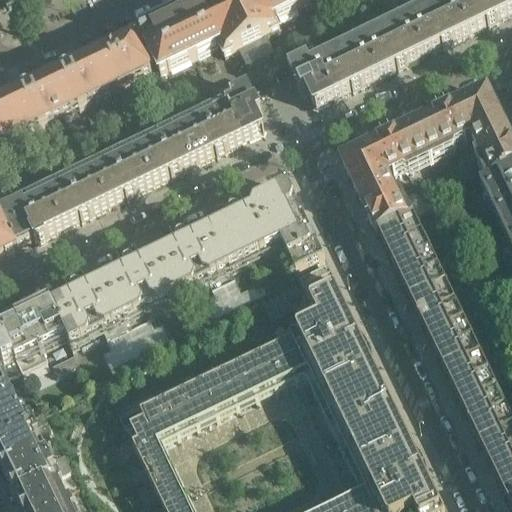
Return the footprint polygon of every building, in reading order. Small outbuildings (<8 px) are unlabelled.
[(276,26),(329,0),(211,0),(211,1),(140,36),(162,81),(221,52),(226,62),(265,43),(281,36),(276,26)] [(511,19),(511,8),(508,0),(466,0),(455,5),(472,39),(488,31),(489,32),(500,27),(499,26),(511,19)] [(472,39),(455,5),(410,27),(427,60),(443,52),(444,54),(454,49),(454,47),(472,39)] [(386,15),(382,7),(374,11),(377,19),(386,15)] [(377,19),(374,11),(366,14),(370,22),(377,19)] [(427,60),(410,27),(366,49),(381,82),(398,74),(399,76),(409,71),(409,69),(427,60)] [(346,48),(342,39),(334,43),(337,52),(346,48)] [(337,52),(334,43),(326,47),(330,55),(337,52)] [(152,78),(137,47),(137,46),(87,70),(103,102),(113,97),(110,91),(115,88),(118,94),(137,85),(134,79),(140,77),(143,83),(152,78)] [(381,82),(366,49),(321,71),(320,71),(337,104),(353,96),(354,97),(364,92),(363,91),(381,82)] [(337,104),(320,71),(321,71),(312,52),(287,65),(300,91),(304,100),(310,98),(316,112),(316,114),(317,115),(318,112),(337,104)] [(103,102),(87,70),(47,89),(63,121),(73,116),(72,113),(93,102),(94,106),(103,102)] [(261,121),(257,112),(256,112),(244,86),(220,97),(229,115),(245,148),(262,140),(265,141),(265,139),(262,138),(256,123),(261,121)] [(63,121),(47,89),(8,108),(23,140),(33,135),(31,132),(42,127),(53,122),(54,125),(63,121)] [(509,142),(488,99),(477,104),(483,115),(479,117),(481,123),(473,127),(475,131),(471,133),(474,140),(482,155),(509,142)] [(473,127),(481,123),(479,117),(483,115),(477,104),(444,120),(458,148),(474,140),(471,133),(475,131),(473,127)] [(23,140),(8,108),(0,111),(0,151),(8,147),(7,144),(14,140),(15,144),(23,140)] [(245,148),(229,115),(183,136),(199,170),(217,161),(218,163),(228,158),(228,156),(245,148)] [(458,148),(444,120),(416,134),(431,165),(456,153),(458,148)] [(431,165),(416,134),(389,147),(402,174),(408,177),(431,165)] [(199,170),(183,136),(139,158),(155,191),(172,183),(173,185),(183,180),(182,178),(199,170)] [(511,176),(511,148),(509,142),(482,155),(479,159),(493,186),(511,176)] [(402,174),(389,147),(365,158),(374,175),(377,173),(382,184),(385,182),(402,174)] [(155,191),(139,158),(94,179),(110,213),(127,205),(127,206),(138,201),(137,200),(155,191)] [(393,197),(385,182),(382,184),(377,173),(374,175),(365,158),(344,168),(365,211),(393,197)] [(511,205),(511,176),(493,186),(485,189),(497,213),(511,205)] [(110,213),(94,179),(50,201),(66,234),(81,227),(82,228),(93,223),(92,221),(110,213)] [(451,206),(470,197),(466,188),(447,197),(451,206)] [(326,268),(290,194),(210,233),(231,278),(283,253),(298,282),(326,268)] [(393,197),(365,211),(379,240),(414,223),(401,197),(398,199),(393,197)] [(432,215),(451,206),(447,197),(429,206),(432,215)] [(66,234),(50,201),(27,212),(25,207),(2,219),(3,222),(19,254),(35,246),(37,250),(48,245),(47,243),(66,234)] [(511,231),(511,205),(497,213),(507,234),(511,231)] [(471,225),(467,216),(458,220),(463,229),(471,225)] [(19,254),(3,222),(0,223),(0,263),(6,261),(8,262),(14,259),(15,257),(18,255),(18,254),(19,254)] [(380,240),(382,243),(388,256),(390,260),(396,273),(398,277),(404,290),(406,294),(412,307),(414,311),(420,322),(421,325),(423,329),(425,332),(430,343),(432,347),(438,360),(440,364),(447,378),(448,382),(455,395),(457,399),(463,412),(465,416),(470,427),(472,430),(474,435),(475,437),(481,448),(483,452),(489,465),(491,469),(497,482),(499,486),(505,499),(507,503),(511,511),(511,424),(509,418),(507,413),(458,312),(456,308),(415,223),(414,223),(380,240)] [(241,299),(231,278),(210,233),(157,259),(180,308),(211,293),(217,306),(209,310),(215,323),(246,308),(241,299)] [(482,247),(477,238),(469,242),(473,251),(482,247)] [(486,256),(482,247),(473,251),(477,260),(486,256)] [(149,323),(180,308),(157,259),(104,284),(140,359),(170,344),(163,332),(155,335),(149,323)] [(443,511),(431,486),(415,452),(375,371),(359,337),(329,276),(326,277),(301,289),(320,329),(279,349),(278,350),(260,358),(258,359),(240,368),(239,369),(221,377),(219,378),(201,387),(200,387),(182,396),(180,397),(162,405),(160,406),(121,425),(127,439),(128,440),(139,462),(140,464),(149,483),(150,485),(160,505),(162,511),(443,511)] [(504,292),(499,283),(491,287),(495,297),(504,292)] [(140,359),(104,284),(51,310),(67,344),(73,357),(82,353),(83,355),(106,344),(112,356),(104,360),(110,373),(140,359)] [(246,308),(271,296),(267,287),(241,299),(246,308)] [(508,302),(504,292),(495,297),(500,306),(508,302)] [(267,315),(272,326),(294,315),(289,304),(267,315)] [(67,344),(51,310),(25,322),(41,357),(67,344)] [(41,357),(25,322),(1,334),(16,365),(18,368),(41,357)] [(16,365),(1,334),(0,333),(0,370),(4,371),(16,365)] [(81,372),(75,361),(52,372),(57,383),(81,372)] [(0,429),(21,419),(4,384),(0,385),(0,429)] [(40,442),(36,434),(47,429),(38,411),(21,419),(0,429),(0,467),(1,470),(34,454),(31,447),(40,442)] [(50,487),(46,478),(56,473),(49,457),(38,462),(34,454),(1,470),(8,483),(12,490),(11,491),(17,503),(50,487)] [(74,511),(72,506),(62,511),(58,502),(54,494),(63,490),(60,482),(50,487),(17,503),(21,511),(74,511)]
